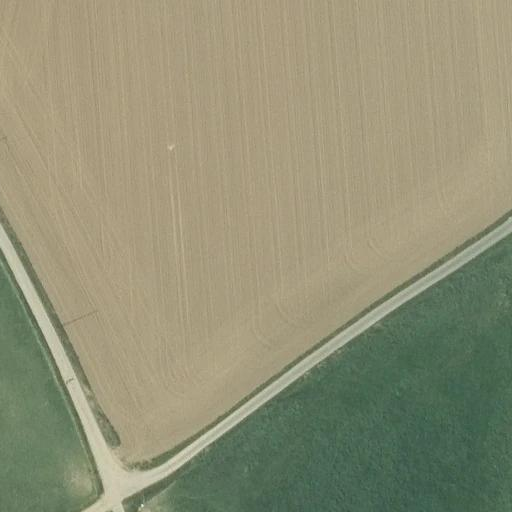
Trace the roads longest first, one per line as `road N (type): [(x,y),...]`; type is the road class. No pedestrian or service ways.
road 1 (unclassified): [(113,488),(511,213)]
road 2 (unclassified): [(0,231),(113,488)]
